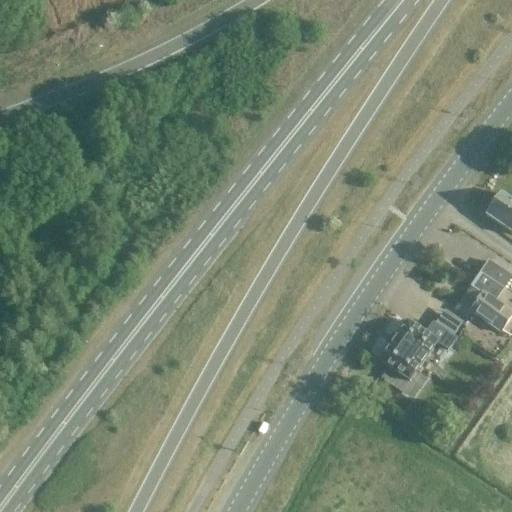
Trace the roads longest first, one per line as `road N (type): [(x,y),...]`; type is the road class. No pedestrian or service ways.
road 1 (primary): [(400,0),(0,507)]
road 2 (primary): [(136,511),(252,296),(442,0)]
road 3 (tertiary): [(235,511),(386,275),(511,110)]
road 4 (primary): [(261,0),(111,76),(0,117)]
